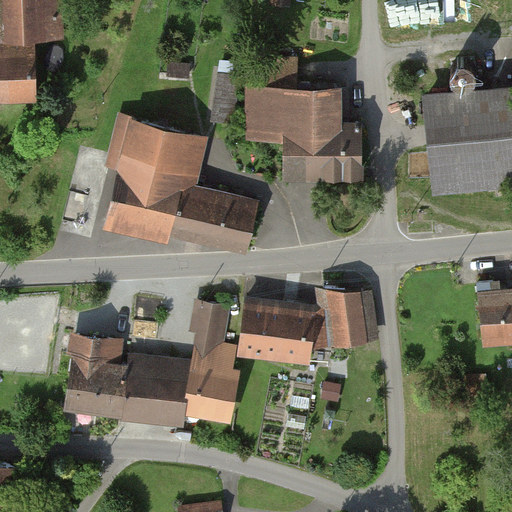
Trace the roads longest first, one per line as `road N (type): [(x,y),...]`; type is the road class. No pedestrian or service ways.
road 1 (residential): [(0,445),(191,453),(381,511)]
road 2 (unclassified): [(0,275),(389,255)]
road 3 (unclassified): [(389,255),(401,511)]
road 4 (unclassified): [(374,0),(389,255)]
road 5 (unclassified): [(389,255),(511,241)]
